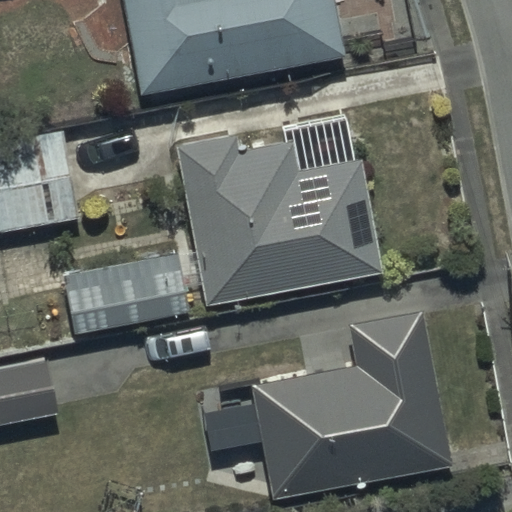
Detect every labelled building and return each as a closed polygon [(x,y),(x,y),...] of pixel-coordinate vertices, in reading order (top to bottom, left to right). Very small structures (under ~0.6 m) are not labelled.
[(115,0),(130,87),(339,51),(330,0),(115,0)] [(227,130),(169,141),(200,301),(374,268),(344,111),(278,123),(281,137),(231,147),(227,130)] [(0,229),(74,214),(55,129),(0,141),(0,229)] [(57,266),(69,326),(185,305),(174,246),(57,266)] [(241,383),(264,493),(447,456),(416,307),(344,321),(352,361),(241,383)] [(0,361),(0,419),(55,408),(44,353),(0,361)]
